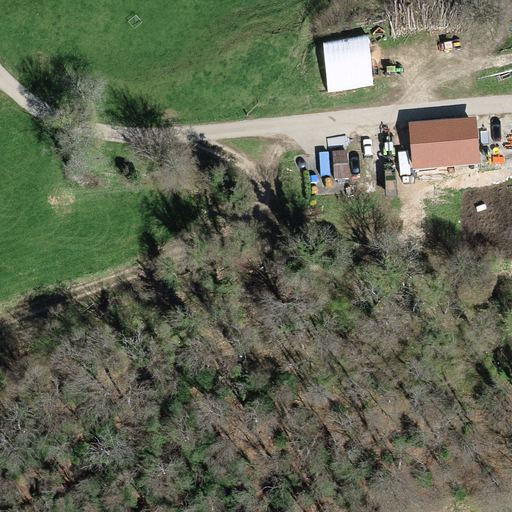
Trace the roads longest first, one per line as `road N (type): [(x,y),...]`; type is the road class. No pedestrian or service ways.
road 1 (residential): [(511,106),(113,129),(46,105),(0,67)]
road 2 (track): [(253,125),(259,173),(249,206),(220,240),(0,321)]
